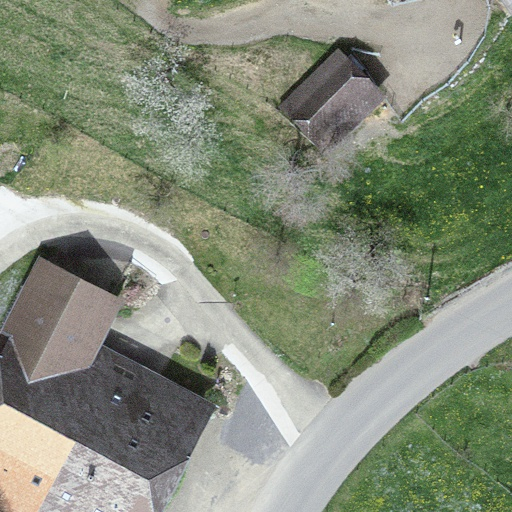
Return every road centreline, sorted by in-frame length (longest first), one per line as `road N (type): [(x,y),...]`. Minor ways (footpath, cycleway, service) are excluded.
road 1 (unclassified): [(511,304),(383,395),(288,511)]
road 2 (track): [(458,0),(424,36),(392,36),(355,18),(343,0)]
